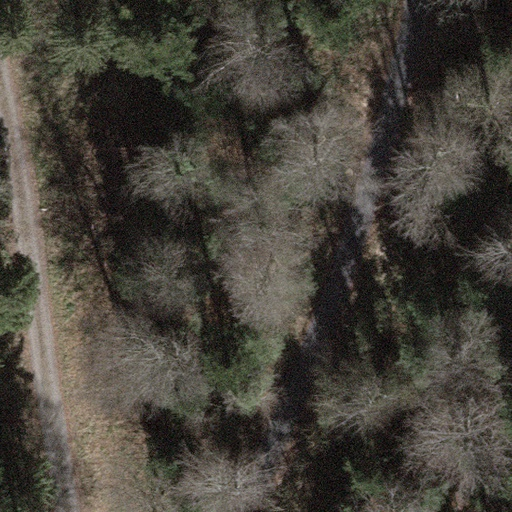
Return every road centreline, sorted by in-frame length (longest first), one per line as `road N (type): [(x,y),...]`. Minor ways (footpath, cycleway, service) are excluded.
road 1 (track): [(270,511),(402,158),(435,0)]
road 2 (track): [(0,81),(73,511)]
